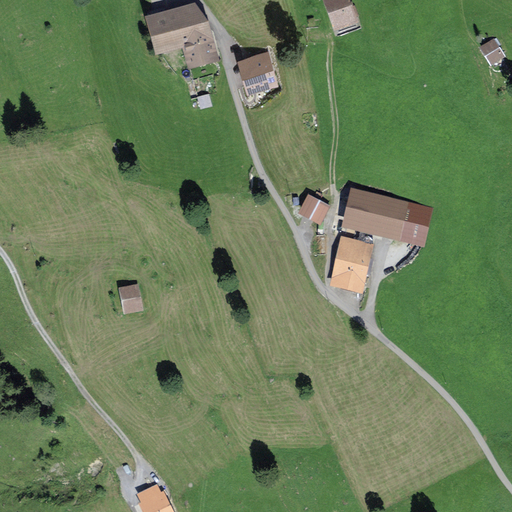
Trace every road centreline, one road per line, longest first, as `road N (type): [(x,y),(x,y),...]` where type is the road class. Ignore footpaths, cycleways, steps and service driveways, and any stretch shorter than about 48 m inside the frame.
road 1 (tertiary): [(511,488),(438,386),(314,281),(257,164),(217,25),(196,0)]
road 2 (track): [(137,511),(140,462),(36,323),(0,250)]
road 3 (track): [(305,262),(336,213),(330,40)]
